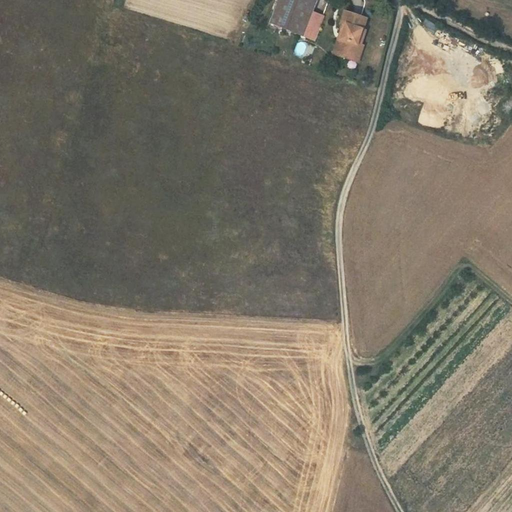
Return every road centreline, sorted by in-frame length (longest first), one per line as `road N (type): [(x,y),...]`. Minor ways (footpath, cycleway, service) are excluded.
road 1 (track): [(401,4),(377,111),(337,222),(353,389),(376,467),(400,511)]
road 2 (track): [(345,340),(344,426),(323,511)]
road 3 (track): [(511,49),(397,0)]
